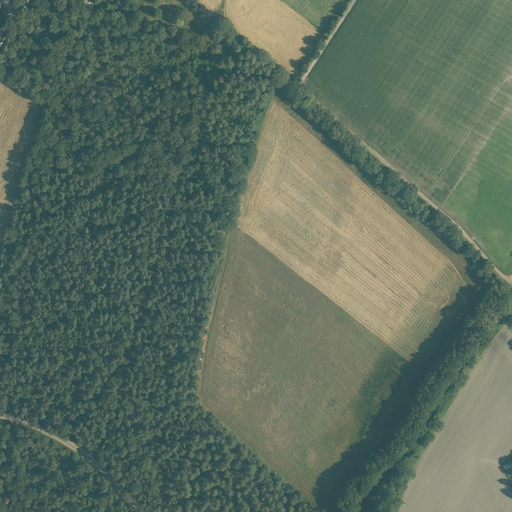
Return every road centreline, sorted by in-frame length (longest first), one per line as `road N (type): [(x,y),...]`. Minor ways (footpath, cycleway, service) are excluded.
road 1 (unclassified): [(511,283),(298,86),(355,0)]
road 2 (tertiary): [(139,511),(96,457),(0,411)]
